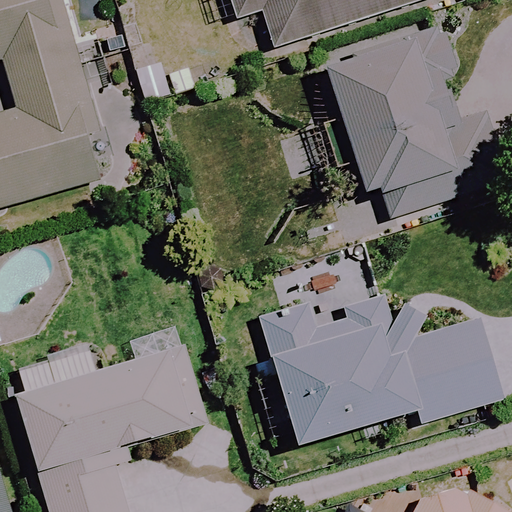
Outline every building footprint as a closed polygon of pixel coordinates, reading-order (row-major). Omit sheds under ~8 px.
[(63,0),(0,0),(0,62),(5,61),(21,112),(0,118),(0,211),(106,179),(91,132),(103,128),(63,0)] [(232,0),(240,23),(266,14),(278,50),(429,0),(232,0)] [(460,131),(431,36),(330,67),(369,196),(384,191),(393,220),(504,186),(485,124),(460,131)] [(391,324),(385,304),(329,321),(324,304),(264,323),(303,449),(419,414),(423,425),(506,400),(483,323),(428,340),(420,315),(391,324)] [(205,427),(183,351),(20,397),(52,511),(129,511),(112,453),(205,427)] [(499,511),(438,478),(419,511),(499,511)]
